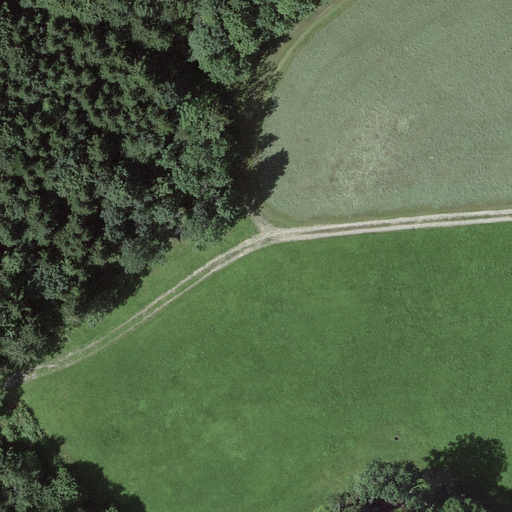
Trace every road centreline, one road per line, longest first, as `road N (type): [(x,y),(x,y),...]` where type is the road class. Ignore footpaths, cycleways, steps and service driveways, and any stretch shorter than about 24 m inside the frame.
road 1 (track): [(284,240),(238,255),(101,345),(17,383)]
road 2 (track): [(284,240),(256,219),(245,184),(261,97),(285,47),(339,0)]
road 3 (track): [(511,222),(284,240)]
